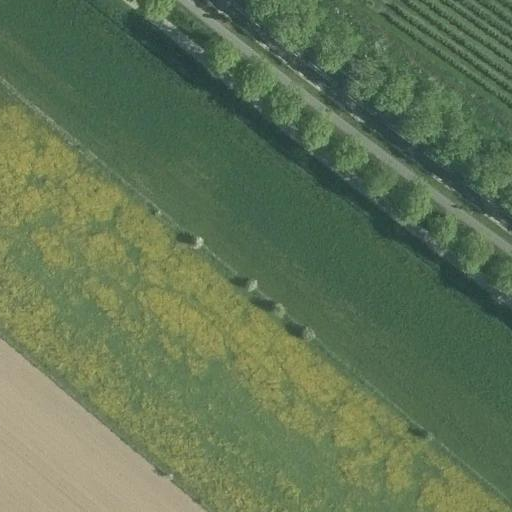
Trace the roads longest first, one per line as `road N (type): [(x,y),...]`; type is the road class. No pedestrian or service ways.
road 1 (unclassified): [(130,0),(511,304)]
road 2 (primary): [(511,218),(225,0)]
